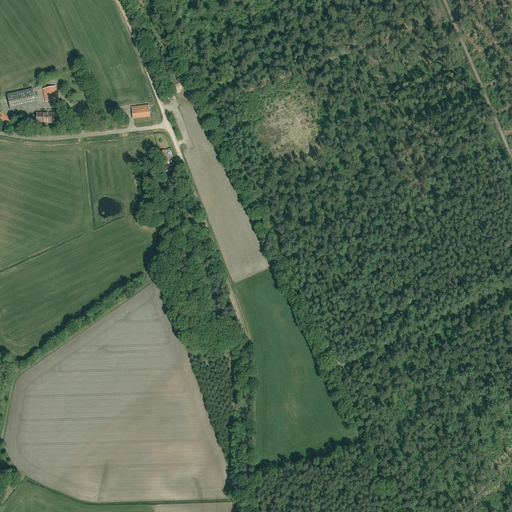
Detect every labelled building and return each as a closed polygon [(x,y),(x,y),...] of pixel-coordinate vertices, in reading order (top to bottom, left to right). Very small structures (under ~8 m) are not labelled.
[(55,86),(43,89),(46,102),(58,99),(55,86)] [(32,90),(7,96),(11,111),(36,105),(32,90)] [(133,119),(150,117),(148,106),(132,107),(133,119)] [(0,117),(8,124),(11,120),(2,112),(0,113),(0,117)] [(37,113),(37,123),(53,123),(53,113),(37,113)] [(169,162),(166,150),(159,152),(163,164),(169,162)] [(164,173),(167,187),(174,185),(171,172),(164,173)]
